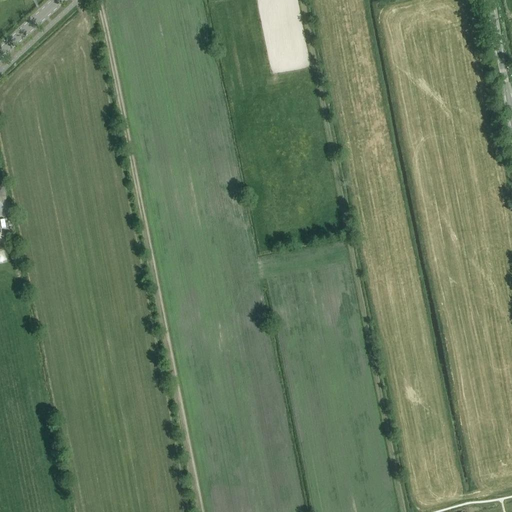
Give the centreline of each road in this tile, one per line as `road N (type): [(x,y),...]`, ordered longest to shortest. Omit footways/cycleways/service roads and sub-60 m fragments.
road 1 (track): [(97,0),(200,511)]
road 2 (track): [(301,0),(403,511)]
road 3 (tertiary): [(511,142),(485,0)]
